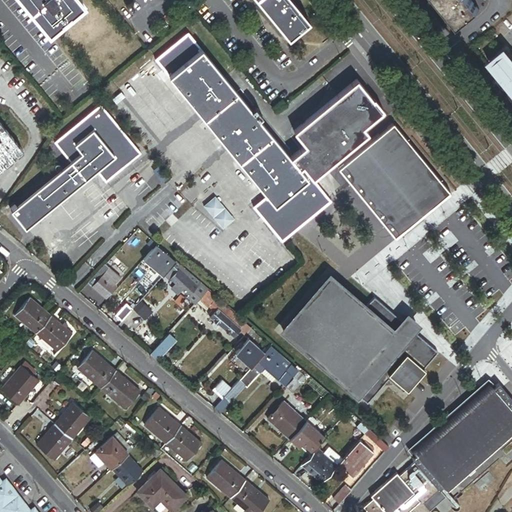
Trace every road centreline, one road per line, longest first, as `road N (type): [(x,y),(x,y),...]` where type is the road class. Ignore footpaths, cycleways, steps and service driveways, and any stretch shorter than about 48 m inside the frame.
road 1 (residential): [(315,511),(25,263)]
road 2 (secondary): [(341,0),(511,205)]
road 3 (residential): [(345,511),(484,344)]
road 4 (secondary): [(511,147),(390,0)]
